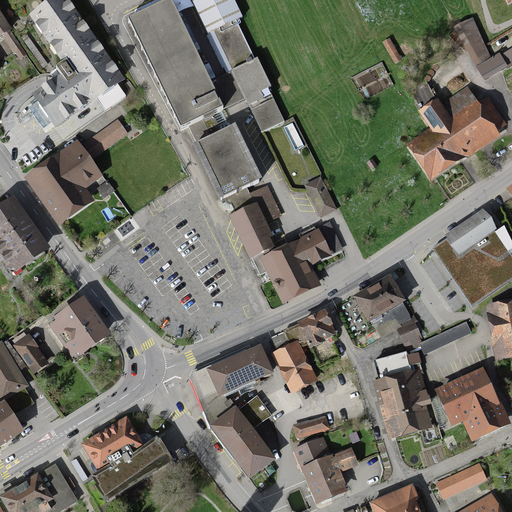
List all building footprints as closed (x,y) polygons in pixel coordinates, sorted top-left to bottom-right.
[(246,99),(263,133),(285,122),(272,95),(269,89),(271,88),(258,60),(255,62),(236,22),(242,19),(233,0),(191,0),(209,35),(215,32),(234,72),(233,72),(233,73),(211,84),(211,83),(209,84),(170,3),(130,22),(183,131),(189,127),(212,117),(224,111),(224,110),(246,99)] [(57,125),(92,100),(93,101),(120,83),(62,1),(35,20),(66,63),(57,70),(64,80),(38,99),(57,125)] [(4,35),(16,52),(22,48),(10,31),(0,16),(0,37),(4,35)] [(474,22),(461,29),(491,81),(492,81),(499,76),(474,22)] [(500,94),(508,89),(499,76),(492,81),(500,94)] [(438,104),(429,86),(413,96),(423,115),(423,114),(437,135),(416,149),(433,174),(458,157),(504,126),(487,102),(478,108),(467,91),(441,108),(438,104)] [(231,205),(232,204),(238,215),(233,218),(261,276),(270,271),(280,267),(273,252),(274,252),(268,239),(271,238),(264,224),(281,216),(266,186),(249,194),(247,189),(260,183),(233,128),(221,134),(212,117),(189,127),(198,145),(198,146),(221,195),(224,200),(227,199),(227,201),(226,202),(227,203),(228,205),(229,205),(231,205)] [(118,122),(82,148),(91,160),(127,134),(118,122)] [(65,159),(34,181),(61,220),(87,202),(78,189),(97,176),(78,149),(75,146),(62,155),(65,159)] [(307,187),(322,217),(336,210),(321,180),(307,187)] [(108,183),(99,190),(104,199),(114,192),(114,191),(108,183)] [(0,252),(14,272),(12,270),(18,266),(20,268),(20,267),(43,250),(44,249),(13,205),(0,214),(0,252)] [(445,238),(448,241),(433,252),(472,310),(511,283),(511,255),(483,213),(445,238)] [(318,234),(315,229),(300,236),(301,238),(274,252),(273,252),(280,267),(270,271),(277,283),(276,284),(275,284),(275,285),(275,286),(275,287),(275,288),(275,289),(276,289),(276,290),(277,290),(278,291),(279,291),(279,290),(280,290),(285,301),(317,285),(307,266),(341,249),(331,228),(318,234)] [(357,297),(375,329),(390,320),(389,317),(395,314),(405,307),(403,304),(390,281),(388,279),(357,297)] [(85,355),(82,351),(105,335),(96,323),(100,321),(95,315),(92,317),(83,305),(72,314),(69,310),(49,324),(76,362),(85,355)] [(410,315),(405,307),(395,314),(402,328),(399,329),(402,337),(417,330),(418,333),(424,331),(416,316),(411,319),(410,315)] [(311,347),(312,347),(323,342),(321,340),(337,332),(334,326),(331,328),(325,315),(318,318),(317,317),(311,321),(285,333),(286,334),(293,350),(296,348),(297,351),(308,345),(310,348),(311,347)] [(466,323),(421,344),(421,346),(420,346),(425,356),(471,335),(466,323)] [(421,346),(421,344),(419,339),(420,338),(420,339),(418,333),(417,330),(402,337),(406,345),(407,345),(410,351),(420,346),(421,346)] [(312,380),(297,351),(296,348),(293,350),(286,334),(272,341),(295,389),(312,380)] [(35,372),(46,364),(35,348),(29,339),(28,339),(17,347),(35,372)] [(0,396),(3,401),(9,397),(18,413),(30,406),(20,390),(26,386),(18,372),(26,367),(8,342),(2,346),(1,345),(0,346),(0,396)] [(261,350),(247,356),(246,352),(209,369),(195,375),(201,390),(210,410),(228,401),(224,395),(271,374),(261,350)] [(418,355),(408,358),(407,354),(375,363),(394,433),(425,424),(418,399),(424,398),(426,406),(431,404),(430,398),(429,399),(422,374),(424,374),(418,355)] [(508,421),(499,401),(496,403),(483,376),(484,375),(483,374),(483,373),(484,373),(483,373),(482,373),(481,374),(481,375),(440,394),(453,423),(463,419),(472,438),(508,421)] [(257,398),(237,413),(251,431),(271,416),(257,398)] [(214,428),(251,477),(273,461),(251,431),(237,413),(228,401),(210,410),(215,417),(214,428)] [(0,444),(1,444),(2,445),(4,446),(7,444),(7,442),(6,440),(20,432),(4,408),(0,410),(0,444)] [(329,429),(326,418),(294,427),(298,438),(329,429)] [(144,451),(126,422),(86,447),(101,471),(110,465),(112,468),(95,479),(100,487),(98,488),(106,500),(167,456),(160,444),(159,445),(157,442),(144,451)] [(341,487),(345,485),(339,471),(356,464),(351,453),(330,461),(321,440),(297,450),(306,471),(307,471),(320,501),(343,491),(341,487)] [(477,467),(438,485),(444,498),(483,480),(477,467)] [(65,481),(46,492),(38,478),(15,492),(14,490),(2,497),(11,511),(29,511),(38,507),(40,511),(60,511),(78,502),(65,481)] [(372,505),(374,511),(417,511),(413,501),(418,499),(413,487),(372,505)] [(497,511),(489,497),(474,505),(478,511),(475,511),(497,511)]
